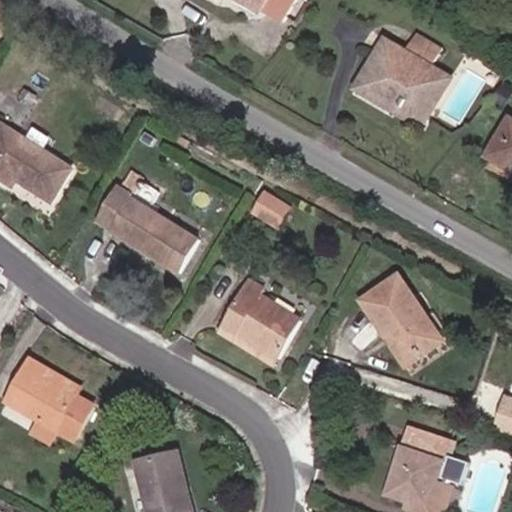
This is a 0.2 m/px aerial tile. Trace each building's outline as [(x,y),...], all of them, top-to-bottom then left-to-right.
[(306,10),(312,0),(218,0),(270,28),(271,26),(290,37),(294,32),(303,37),(316,15),(306,10)] [(412,51),(403,71),(432,87),(441,68),(412,51)] [(432,87),(403,71),(382,60),(356,109),(422,147),(449,96),(432,87)] [(60,167),(0,126),(0,182),(5,176),(39,199),(60,167)] [(511,147),(510,146),(487,184),(511,200),(511,147)] [(168,269),(191,232),(115,187),(97,215),(110,224),(105,232),(168,269)] [(262,188),(251,208),(274,222),(285,202),(262,188)] [(401,355),(434,335),(396,274),(358,296),(378,331),(384,328),(401,355)] [(235,329),(274,353),(295,318),(257,293),(261,287),(246,277),(212,329),(228,340),(235,329)] [(268,364),(274,353),(235,329),(228,340),(268,364)] [(24,361),(21,368),(70,399),(74,392),(24,361)] [(26,416),(49,430),(63,440),(87,399),(74,392),(70,399),(21,368),(1,400),(26,416)] [(511,399),(502,396),(492,427),(511,434),(511,399)] [(49,430),(26,416),(19,428),(42,441),(49,430)] [(458,485),(465,464),(446,457),(451,444),(405,428),(383,494),(423,507),(434,477),(458,485)] [(187,511),(174,452),(133,463),(143,511),(187,511)]
